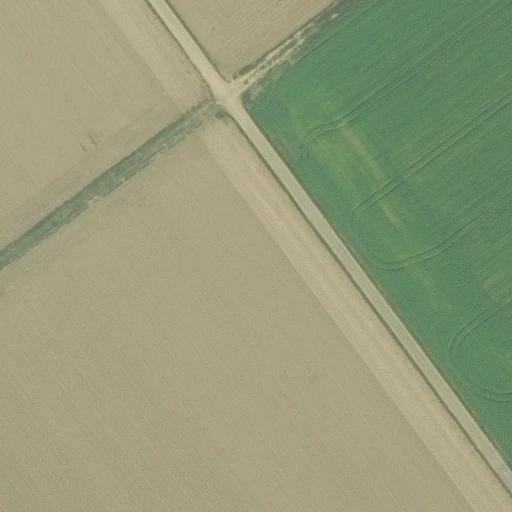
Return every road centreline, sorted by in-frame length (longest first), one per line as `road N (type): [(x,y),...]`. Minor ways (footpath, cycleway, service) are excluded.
road 1 (track): [(152,0),(511,485)]
road 2 (track): [(0,267),(354,0)]
